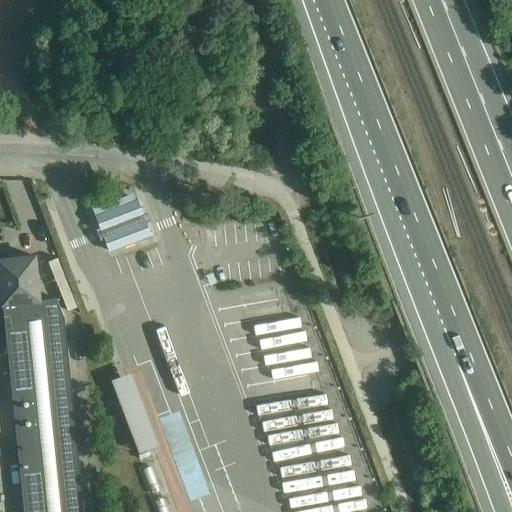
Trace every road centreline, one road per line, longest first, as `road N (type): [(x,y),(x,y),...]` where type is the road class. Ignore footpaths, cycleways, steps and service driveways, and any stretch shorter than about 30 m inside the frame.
road 1 (motorway): [(327,0),(436,270)]
road 2 (residential): [(274,189),(140,163),(0,159)]
road 3 (motorway): [(436,270),(448,373),(500,511)]
road 4 (motorway): [(511,216),(426,0)]
road 5 (motorway): [(436,270),(511,454)]
